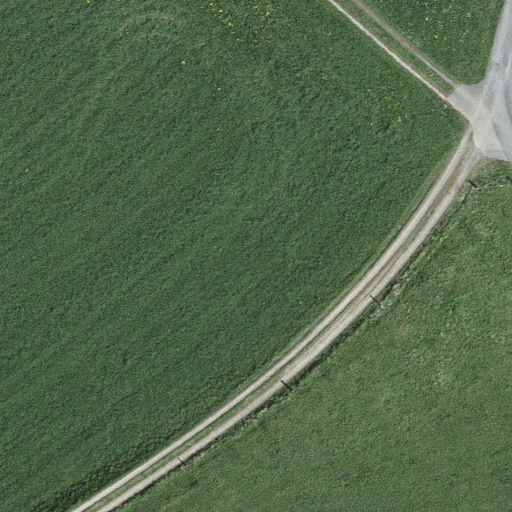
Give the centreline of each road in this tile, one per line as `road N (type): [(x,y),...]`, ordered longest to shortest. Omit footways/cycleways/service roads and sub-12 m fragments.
road 1 (track): [(85,511),(338,330),(423,229),(478,126)]
road 2 (track): [(341,0),(478,126)]
